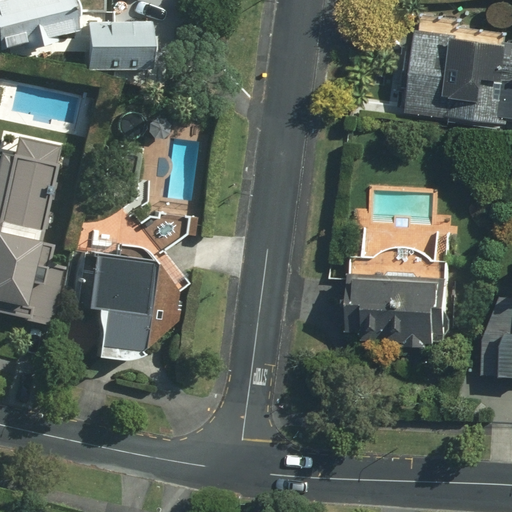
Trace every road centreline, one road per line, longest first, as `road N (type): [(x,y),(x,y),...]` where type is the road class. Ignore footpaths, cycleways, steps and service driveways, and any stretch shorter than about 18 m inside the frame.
road 1 (residential): [(237,473),(299,0)]
road 2 (residential): [(237,473),(511,485)]
road 3 (residential): [(0,425),(237,473)]
